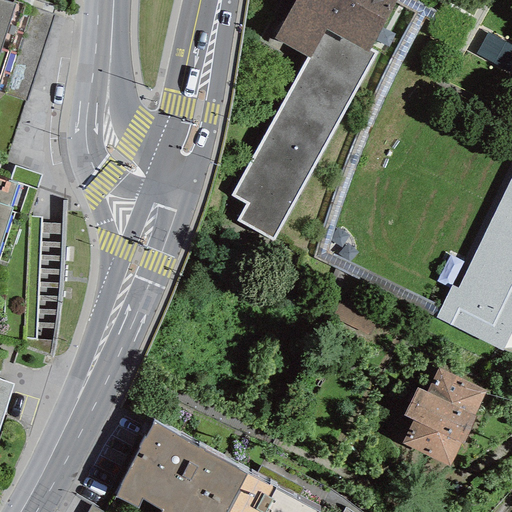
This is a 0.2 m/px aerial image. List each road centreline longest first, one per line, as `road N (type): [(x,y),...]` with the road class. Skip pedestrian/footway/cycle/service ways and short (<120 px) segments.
road 1 (secondary): [(165,193),(64,443),(27,511)]
road 2 (tertiary): [(165,193),(108,142),(108,0)]
road 3 (secondary): [(217,0),(197,108),(165,193)]
